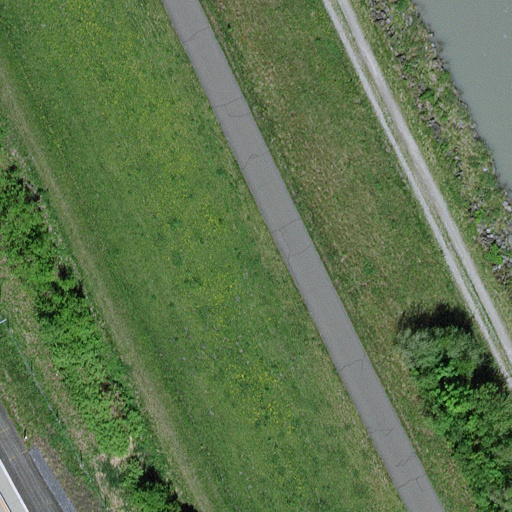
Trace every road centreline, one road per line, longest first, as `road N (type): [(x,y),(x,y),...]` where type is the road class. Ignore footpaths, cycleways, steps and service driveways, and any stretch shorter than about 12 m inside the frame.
road 1 (track): [(181,0),(429,511)]
road 2 (track): [(335,0),(511,358)]
